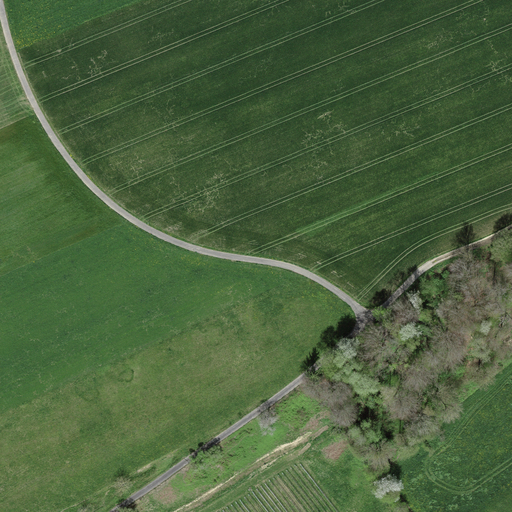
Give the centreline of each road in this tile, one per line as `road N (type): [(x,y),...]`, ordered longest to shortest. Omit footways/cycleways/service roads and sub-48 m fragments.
road 1 (track): [(0,4),(41,118),(110,203),(176,242),(305,272),(369,320)]
road 2 (track): [(114,511),(327,358),(426,265),(511,226)]
